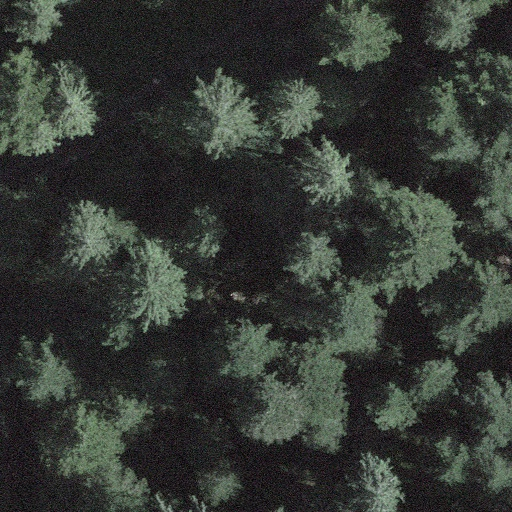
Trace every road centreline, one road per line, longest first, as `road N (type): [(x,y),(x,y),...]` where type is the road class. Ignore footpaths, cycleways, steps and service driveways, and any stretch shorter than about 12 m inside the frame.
road 1 (track): [(511,2),(461,25),(225,201),(29,423),(0,492)]
road 2 (track): [(0,180),(48,160),(305,0)]
